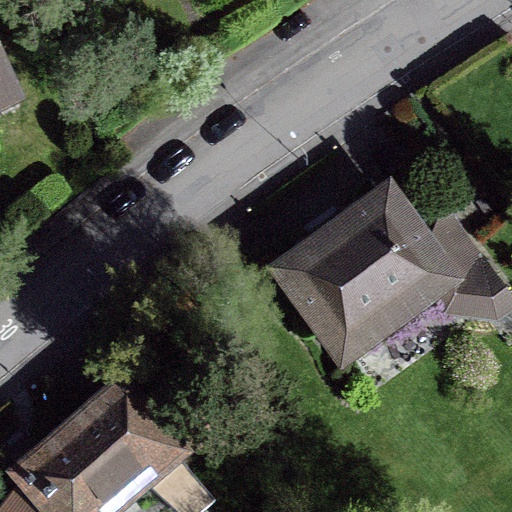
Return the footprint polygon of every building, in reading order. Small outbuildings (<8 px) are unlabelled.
[(0,111),(18,103),(0,65),(0,111)] [(308,260),(282,279),(285,284),(284,295),(295,310),(306,312),(344,363),(434,295),(459,275),(495,282),(443,212),(412,235),(388,202),(363,221),(355,210),(328,230),(301,250),(308,260)] [(459,275),(434,295),(447,313),(495,323),(511,309),(511,305),(495,282),(459,275)] [(48,460),(41,452),(19,471),(27,484),(6,511),(111,511),(143,486),(175,459),(124,397),(48,460)] [(175,459),(143,486),(169,511),(204,511),(213,505),(175,459)]
